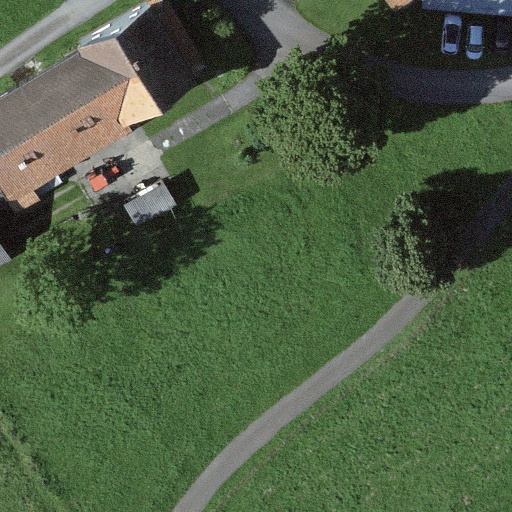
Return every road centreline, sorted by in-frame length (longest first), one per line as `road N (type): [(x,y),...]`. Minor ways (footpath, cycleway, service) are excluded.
road 1 (unclassified): [(511,194),(402,320),(226,459),(186,511)]
road 2 (unclassified): [(511,82),(461,91),(370,77),(297,45),(248,0)]
road 3 (unclassified): [(0,71),(100,0)]
